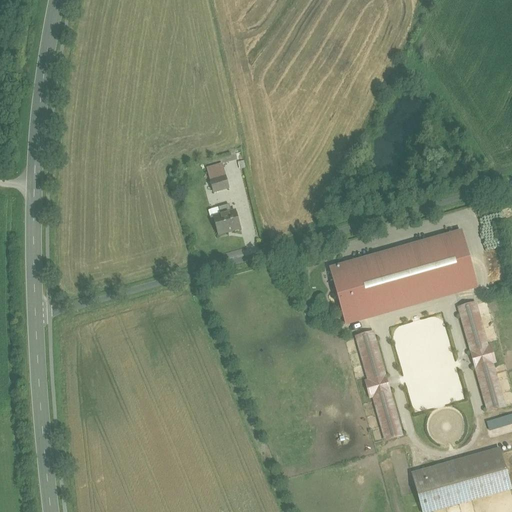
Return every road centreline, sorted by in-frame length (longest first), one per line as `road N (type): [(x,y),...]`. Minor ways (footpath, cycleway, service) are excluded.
road 1 (unclassified): [(37,319),(511,182)]
road 2 (secondary): [(57,0),(40,151),(37,319)]
road 3 (secondary): [(37,319),(52,511)]
